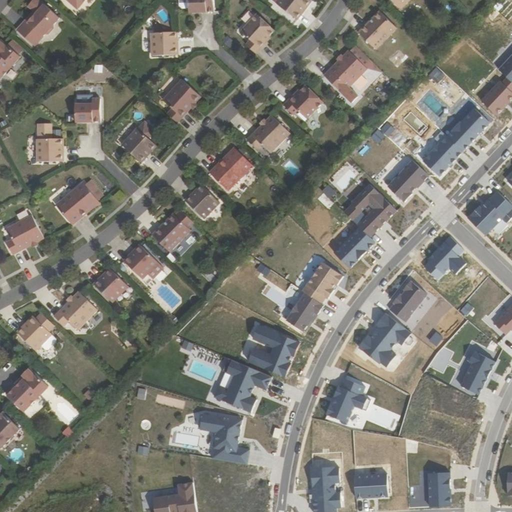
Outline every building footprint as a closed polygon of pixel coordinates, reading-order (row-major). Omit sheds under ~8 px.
[(74,0),(92,15),(105,0),(74,0)] [(203,0),(204,17),(229,15),(227,0),(203,0)] [(323,1),(321,0),(292,0),(289,5),(310,21),(323,1)] [(393,0),(407,13),(419,0),(393,0)] [(64,40),(69,34),(68,31),(75,24),(51,3),(43,11),(50,18),(42,27),(41,26),(32,36),(50,52),(62,39),(64,40)] [(268,14),(252,32),(262,41),(257,45),(267,55),(277,44),(276,42),(286,31),(268,14)] [(382,52),(402,32),(386,14),(365,35),(382,52)] [(191,61),(192,38),(166,38),(165,61),(191,61)] [(0,64),(0,80),(10,90),(35,63),(17,46),(15,48),(14,47),(9,54),(10,54),(8,56),(10,58),(7,61),(5,59),(0,64)] [(357,55),(354,55),(331,80),(341,90),(346,84),(355,92),(375,71),(357,55)] [(511,57),(500,70),(506,77),(511,81),(511,57)] [(87,92),(105,93),(106,65),(94,65),(94,72),(88,72),(87,92)] [(511,81),(506,77),(482,102),(497,116),(511,99),(511,81)] [(194,85),(176,106),(185,114),(180,120),(191,129),(214,102),(194,85)] [(332,107),(315,91),(304,102),(303,100),(293,110),(302,120),(308,115),(317,124),(332,107)] [(90,111),(90,129),(114,130),(115,106),(108,105),(107,111),(90,111)] [(474,108),(448,137),(464,152),(490,123),(474,108)] [(282,121),(259,146),(269,156),(274,150),(283,158),(300,138),(282,121)] [(441,177),(464,152),(448,137),(442,132),(435,139),(441,144),(424,162),(441,177)] [(170,153),(151,135),(136,152),(156,170),(170,153)] [(50,147),(50,170),(76,171),(77,147),(50,147)] [(223,178),(243,196),(267,170),(247,152),(223,178)] [(413,161),(389,187),(405,203),(413,194),(415,196),(420,191),(418,189),(430,176),(413,161)] [(361,228),(371,238),(397,211),(371,185),(345,212),(361,228)] [(219,225),(234,208),(215,190),(201,206),(219,225)] [(114,203),(107,193),(100,197),(97,193),(69,214),(85,235),(113,213),(109,208),(114,203)] [(488,238),(505,220),(510,225),(511,222),(511,204),(500,193),(484,210),(482,209),(470,221),(488,238)] [(168,243),(186,260),(207,238),(189,220),(168,243)] [(57,248),(44,225),(21,239),(27,249),(22,253),(29,265),(57,248)] [(12,239),(7,226),(2,228),(6,241),(12,239)] [(371,238),(361,228),(335,253),(351,269),(376,243),(371,238)] [(431,261),(425,267),(438,280),(451,267),(457,274),(467,264),(460,257),(466,251),(451,237),(429,260),(431,261)] [(159,288),(175,272),(156,253),(139,270),(159,288)] [(304,293),(306,294),(322,304),(327,298),(329,299),(344,277),(322,263),(308,286),(309,286),(304,293)] [(128,313),(145,295),(127,278),(110,295),(128,313)] [(396,305),(392,311),(406,321),(427,293),(411,281),(394,303),(396,305)] [(306,294),(298,307),(297,306),(291,315),(292,315),(288,322),(305,333),(312,322),(314,323),(325,306),(322,304),(306,294)] [(71,327),(81,336),(86,331),(95,340),(114,320),(95,302),(71,327)] [(511,330),(511,306),(495,324),(506,335),(511,330)] [(412,334),(386,313),(377,325),(380,327),(372,338),(369,335),(359,347),(380,364),(382,362),(388,366),(398,354),(392,349),(398,341),(403,345),(404,343),(408,346),(411,345),(414,342),(414,338),(411,335),(412,334)] [(59,354),(70,343),(51,325),(35,341),(54,359),(59,354)] [(253,348),(248,361),(287,378),(293,364),(290,363),(293,356),(296,357),(302,344),(259,326),(253,339),(273,347),(270,354),(253,348)] [(70,343),(59,354),(64,359),(67,359),(74,351),(74,348),(70,343)] [(470,383),(488,392),(505,359),(485,349),(479,359),(482,361),(470,383)] [(218,385),(213,399),(252,414),(258,399),(251,397),(255,386),(266,391),(271,378),(231,363),(222,387),(218,385)] [(50,377),(43,384),(43,385),(25,403),(43,421),(69,395),(50,377)] [(363,386),(341,379),(338,388),(336,387),(333,398),(331,406),(330,406),(327,416),(348,423),(354,405),(366,409),(369,398),(360,395),(363,386)] [(243,421),(204,414),(202,429),(219,431),(214,459),(248,465),(251,450),(238,448),(243,421)] [(15,431),(11,426),(0,437),(0,442),(18,461),(40,439),(23,422),(15,431)] [(451,473),(429,473),(431,507),(452,506),(451,495),(450,496),(450,490),(451,490),(451,473)] [(388,474),(355,476),(357,499),(389,497),(388,474)] [(0,499),(0,492),(5,487),(0,482),(0,511),(13,511),(15,510),(9,503),(6,506),(0,499)] [(156,511),(198,511),(195,483),(149,489),(150,491),(141,492),(144,511),(156,510),(156,511)]
